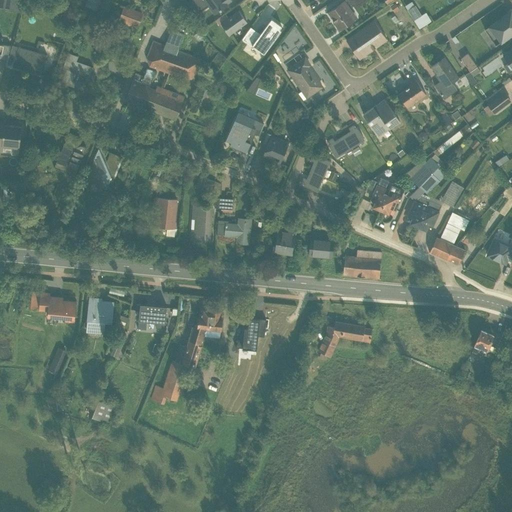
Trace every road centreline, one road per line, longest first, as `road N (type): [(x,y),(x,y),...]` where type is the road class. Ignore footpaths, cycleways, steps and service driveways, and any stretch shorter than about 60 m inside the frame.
road 1 (unclassified): [(454,296),(439,264),(285,196),(148,138),(0,96)]
road 2 (secondary): [(454,296),(0,254)]
road 3 (residential): [(481,0),(351,91),(284,0)]
